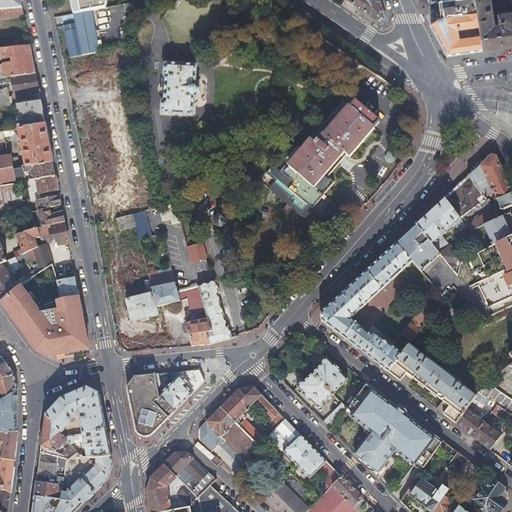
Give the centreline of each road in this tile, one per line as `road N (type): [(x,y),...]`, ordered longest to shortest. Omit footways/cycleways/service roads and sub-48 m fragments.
road 1 (secondary): [(35,0),(105,366)]
road 2 (residential): [(291,314),(511,484)]
road 3 (secondary): [(291,314),(406,189),(442,105)]
road 4 (residential): [(394,511),(247,362)]
road 5 (residential): [(247,362),(219,353),(105,366)]
road 6 (residential): [(34,378),(18,511)]
